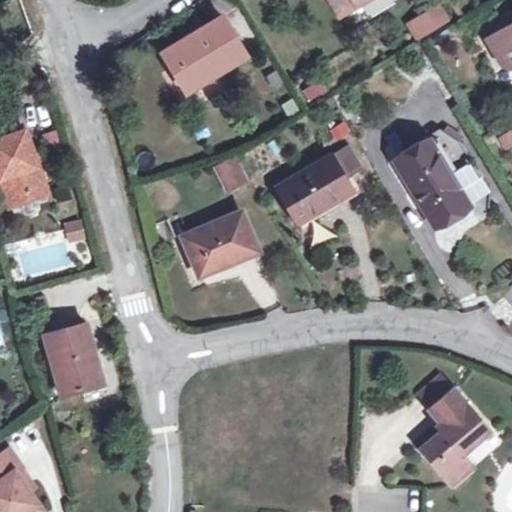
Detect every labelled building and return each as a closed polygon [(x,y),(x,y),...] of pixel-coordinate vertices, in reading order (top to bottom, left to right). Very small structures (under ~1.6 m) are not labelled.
[(329,0),(339,15),(363,0),(329,0)] [(438,2),(404,23),(415,41),(449,21),(438,2)] [(183,39),(162,52),(185,89),(244,52),(221,16),(190,35),(194,41),(187,46),(183,39)] [(511,24),(505,28),(511,39),(493,50),(501,64),(511,67),(511,24)] [(487,39),(493,50),(511,39),(505,28),(487,39)] [(19,115),(0,121),(0,181),(6,198),(9,197),(43,186),(46,185),(27,129),(24,130),(19,115)] [(428,140),(396,160),(434,223),(467,203),(474,213),(483,207),(486,185),(479,175),(475,178),(467,165),(471,162),(459,142),(438,127),(431,133),(434,138),(429,141),(428,140)] [(511,128),(496,137),(504,150),(511,145),(511,128)] [(330,153),(276,185),(297,222),(319,209),(318,207),(350,187),(330,153)] [(234,157),(215,165),(226,189),(245,180),(234,157)] [(43,186),(9,197),(14,211),(23,207),(25,212),(29,214),(38,210),(40,206),(38,202),(47,198),(43,186)] [(239,210),(181,236),(198,273),(219,264),(218,261),(254,246),(239,210)] [(82,219),(64,222),(66,241),(85,238),(82,219)] [(86,321),(45,333),(63,393),(83,387),(104,381),(99,365),(86,321)] [(436,375),(418,391),(429,405),(447,388),(436,375)] [(471,465),(462,453),(488,429),(451,386),(447,388),(429,405),(427,407),(439,422),(435,425),(440,429),(418,446),(450,484),(471,465)] [(21,470),(9,452),(0,458),(0,511),(42,511),(28,492),(16,474),(21,470)] [(34,489),(21,470),(16,474),(28,492),(34,489)]
